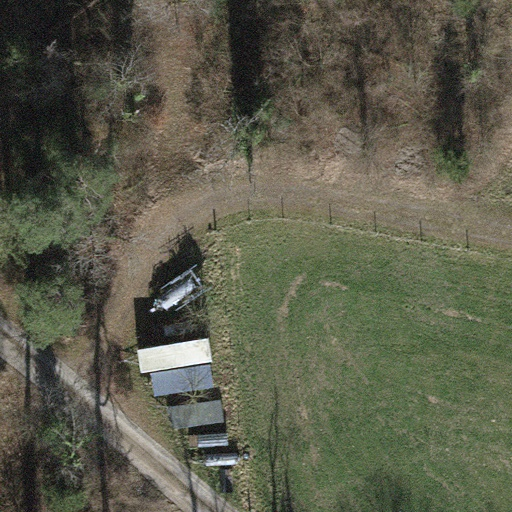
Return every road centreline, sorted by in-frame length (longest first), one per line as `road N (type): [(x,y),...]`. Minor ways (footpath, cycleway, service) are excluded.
road 1 (track): [(127,426),(132,321),(169,232),(268,193),(511,239)]
road 2 (track): [(0,321),(224,511)]
